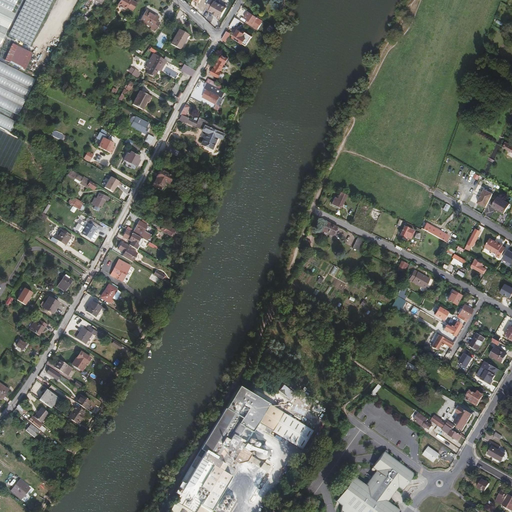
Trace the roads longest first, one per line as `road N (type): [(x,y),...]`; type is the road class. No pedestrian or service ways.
road 1 (residential): [(221,36),(25,390),(0,419)]
road 2 (residential): [(312,208),(484,297)]
